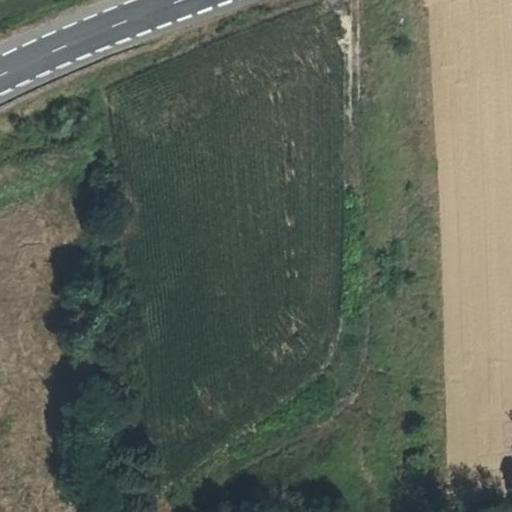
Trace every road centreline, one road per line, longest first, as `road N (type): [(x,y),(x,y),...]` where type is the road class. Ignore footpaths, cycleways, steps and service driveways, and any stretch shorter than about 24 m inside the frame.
road 1 (track): [(352,0),(361,397),(349,418),(364,511)]
road 2 (tertiary): [(188,0),(0,76)]
road 3 (track): [(349,418),(227,477)]
